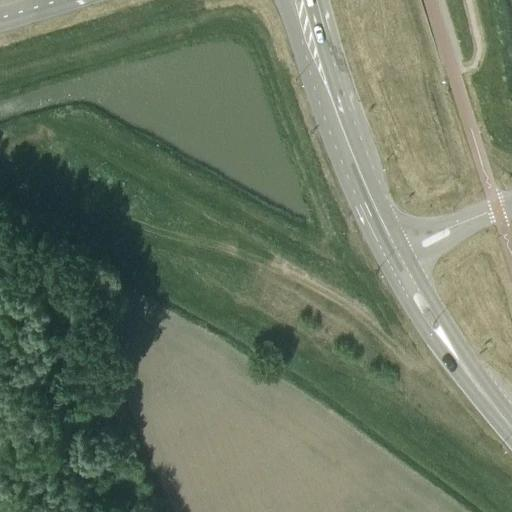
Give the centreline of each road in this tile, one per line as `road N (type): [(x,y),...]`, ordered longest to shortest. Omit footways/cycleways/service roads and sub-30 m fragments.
road 1 (tertiary): [(392,257),(301,0)]
road 2 (tertiary): [(511,429),(471,382),(392,257)]
